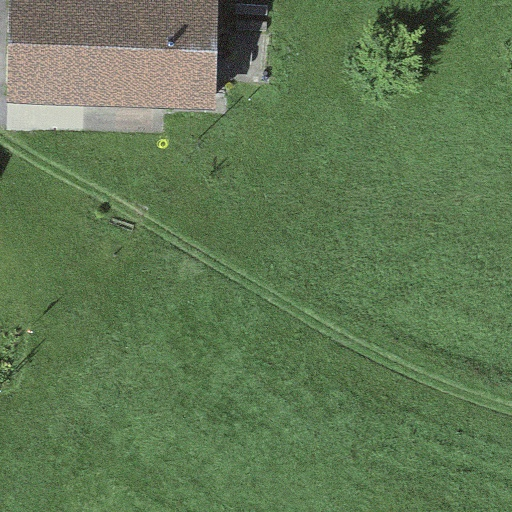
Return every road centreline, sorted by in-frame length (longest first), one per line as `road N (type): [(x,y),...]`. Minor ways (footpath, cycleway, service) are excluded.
road 1 (track): [(0,147),(449,385),(511,403)]
road 2 (track): [(188,246),(257,232),(310,161),(353,54),(388,35),(511,41)]
